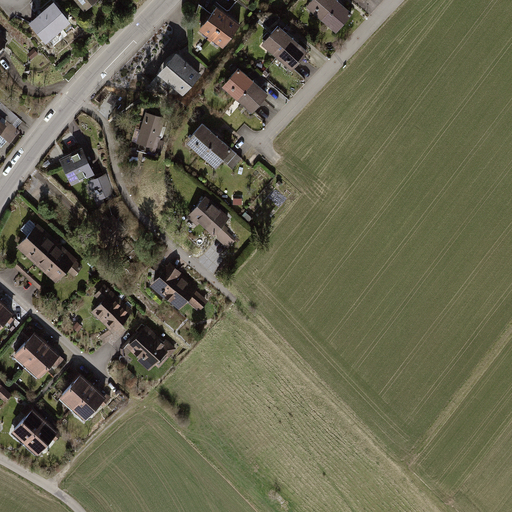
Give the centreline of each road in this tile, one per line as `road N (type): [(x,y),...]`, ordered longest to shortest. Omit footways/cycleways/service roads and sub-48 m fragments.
road 1 (track): [(450,511),(234,298)]
road 2 (residential): [(75,96),(98,113),(128,197),(234,298)]
road 3 (residential): [(257,142),(396,0)]
road 4 (residential): [(0,281),(94,364),(109,349)]
road 5 (residential): [(167,0),(75,96)]
road 6 (residential): [(75,96),(0,193)]
